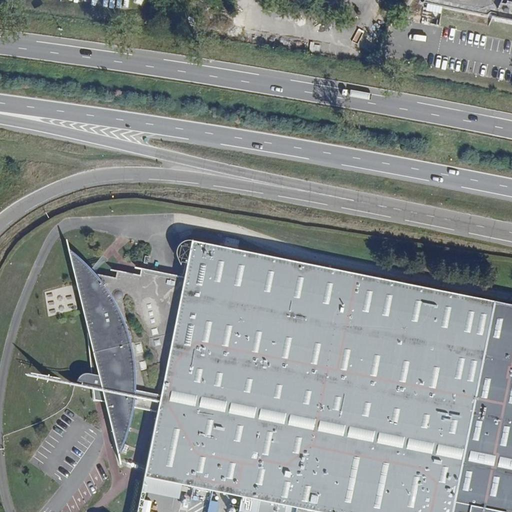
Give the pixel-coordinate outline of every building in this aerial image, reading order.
[(422,0),(422,2),(485,16),(487,13),(493,14),(492,17),(511,21),(511,2),(506,1),(504,5),(500,3),(501,0),(422,0)] [(120,415),(118,420),(117,425),(116,430),(113,431),(120,458),(122,454),(124,449),(126,445),(128,440),(130,436),(132,432),(133,427),(134,423),(135,419),(136,412),(159,416),(146,480),(184,488),(243,500),(240,510),(248,511),(260,511),(262,504),(286,509),(285,511),(454,511),(497,305),(189,243),(187,243),(185,244),(183,245),(182,246),(181,246),(179,248),(178,250),(177,253),(176,255),(176,258),(177,260),(178,263),(179,264),(180,266),(182,268),(184,269),(185,265),(190,267),(187,281),(186,285),(160,280),(161,276),(145,273),(143,279),(120,275),(118,282),(83,275),(94,377),(90,377),(88,378),(86,379),(85,379),(83,381),(82,382),(81,383),(80,385),(79,387),(84,387),(84,390),(95,392),(96,404),(121,409),(120,415)] [(85,267),(70,254),(74,269),(85,267)] [(161,276),(160,280),(186,285),(187,281),(161,276)] [(511,511),(511,307),(497,305),(454,511),(511,511)] [(181,502),(184,488),(146,480),(144,495),(181,502)]
